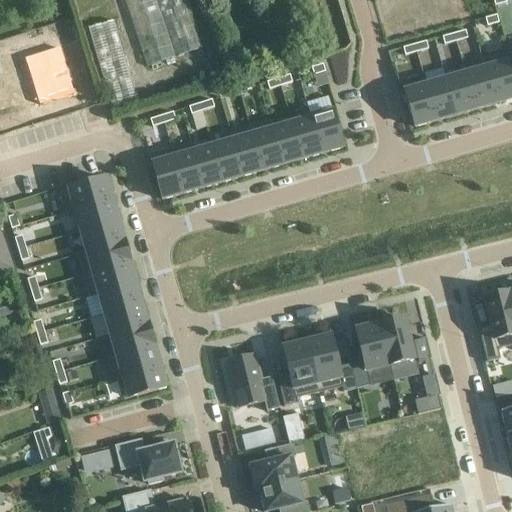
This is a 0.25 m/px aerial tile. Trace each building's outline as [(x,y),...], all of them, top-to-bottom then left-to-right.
[(124,0),(147,67),(203,48),(187,0),(124,0)] [(496,17),(485,20),(487,28),(498,24),(496,17)] [(113,22),(88,29),(113,118),(138,111),(113,22)] [(465,32),(453,35),(455,43),(467,40),(465,32)] [(453,35),(442,38),(444,46),(455,43),(453,35)] [(426,43),(414,46),(416,54),(428,51),(426,43)] [(414,46),(402,49),(404,57),(416,54),(414,46)] [(27,57),(41,103),(75,93),(61,47),(27,57)] [(511,83),(506,64),(484,70),(495,105),(511,100),(511,83)] [(322,65),(311,69),(313,77),(325,73),(322,65)] [(484,70),(465,75),(475,111),(495,105),(484,70)] [(465,75),(445,81),(455,117),(475,111),(465,75)] [(289,76),(278,80),(280,87),(292,84),(289,76)] [(278,80),(266,83),(269,91),(280,87),(278,80)] [(427,86),(426,87),(426,88),(436,122),(455,117),(445,81),(427,86)] [(425,82),(403,88),(414,129),(436,122),(426,88),(426,87),(427,86),(425,82)] [(249,83),(237,86),(240,94),(248,91),(251,90),(251,89),(249,83)] [(237,86),(226,90),(228,98),(240,94),(237,86)] [(211,101),(200,105),(202,112),(214,109),(211,101)] [(200,105),(188,108),(191,116),(202,112),(200,105)] [(331,109),(308,115),(309,120),(311,119),(311,121),(321,155),(342,149),(331,109)] [(173,113),(161,117),(164,125),(175,121),(173,113)] [(161,117),(150,121),(152,128),(164,125),(161,117)] [(309,120),(291,125),(301,161),(321,155),(311,121),(311,119),(309,120)] [(291,125),(271,131),(282,167),(301,161),(291,125)] [(258,134),(252,136),(262,172),(267,171),(282,167),(271,131),(258,134)] [(252,136),(232,142),(242,178),(262,172),(252,136)] [(232,142),(212,148),(223,184),(242,178),(232,142)] [(212,148),(193,153),(203,189),(223,184),(212,148)] [(172,150),(149,156),(162,201),(183,195),(174,162),(173,159),(174,159),(172,150)] [(174,159),(173,159),(174,162),(183,195),(203,189),(193,153),(174,159)] [(76,212),(112,201),(106,180),(59,193),(65,216),(74,213),(74,212),(76,212)] [(74,212),(74,213),(80,233),(118,222),(112,201),(76,212),(74,212)] [(11,230),(19,228),(15,216),(8,219),(11,230)] [(86,254),(124,243),(118,222),(80,233),(86,253),(86,254)] [(18,251),(25,249),(22,237),(14,239),(18,251)] [(86,254),(86,253),(77,255),(83,277),(130,264),(124,243),(86,254)] [(25,249),(18,251),(21,262),(29,260),(25,249)] [(130,264),(83,277),(89,299),(98,296),(98,295),(136,284),(130,264)] [(30,292),(38,290),(34,278),(27,281),(30,292)] [(104,316),(142,305),(136,284),(98,295),(98,296),(104,316)] [(38,290),(30,292),(34,304),(41,301),(38,290)] [(490,327),(478,330),(486,364),(500,360),(497,351),(511,347),(511,311),(508,294),(483,300),(490,327)] [(14,299),(0,302),(0,319),(18,313),(14,299)] [(110,337),(148,326),(142,305),(104,316),(110,337)] [(403,320),(379,326),(389,367),(392,379),(393,383),(398,382),(397,379),(416,374),(413,362),(414,362),(403,320)] [(36,335),(44,333),(40,322),(33,324),(36,335)] [(148,326),(110,337),(116,357),(154,347),(148,326)] [(363,363),(351,366),(356,390),(370,387),(367,373),(389,367),(379,326),(355,332),(363,363)] [(44,333),(36,335),(40,347),(47,344),(44,333)] [(331,337),(306,343),(319,394),(342,389),(343,394),(356,390),(351,366),(339,369),(331,337)] [(422,341),(413,343),(418,363),(427,361),(431,360),(426,340),(422,341)] [(290,381),(278,384),(284,408),(297,405),(296,400),(319,394),(306,343),(282,349),(290,381)] [(113,382),(117,381),(117,380),(121,379),(160,368),(154,347),(116,357),(106,359),(113,382)] [(254,356),(227,363),(239,409),(264,403),(266,413),(279,410),(279,409),(271,379),(260,381),(254,356)] [(55,375),(63,372),(59,361),(52,363),(55,375)] [(117,380),(117,381),(123,401),(166,389),(160,368),(121,379),(117,380)] [(63,372),(55,375),(59,386),(67,384),(63,372)] [(38,394),(42,407),(56,403),(52,390),(38,394)] [(62,396),(65,407),(73,405),(69,393),(62,396)] [(438,395),(417,401),(420,414),(441,409),(438,395)] [(511,410),(500,414),(506,436),(511,434),(511,410)] [(362,413),(346,417),(349,428),(365,425),(362,413)] [(301,441),(298,414),(280,416),(283,443),(301,441)] [(396,482),(435,473),(425,436),(408,440),(404,425),(379,431),(383,447),(386,446),(396,482)] [(51,438),(47,442),(51,455),(56,457),(57,460),(70,456),(60,426),(48,430),(51,438)] [(271,431),(258,434),(261,447),(274,444),(271,431)] [(144,453),(141,441),(114,447),(120,473),(121,472),(140,467),(144,483),(147,483),(148,486),(163,482),(162,479),(181,475),(174,446),(144,453)] [(268,464),(250,468),(253,479),(252,479),(255,492),(296,482),(290,459),(296,458),(293,445),(265,452),(268,464)] [(93,456),(80,459),(84,474),(97,471),(93,456)] [(296,482),(255,492),(258,504),(262,503),(264,511),(273,511),(279,511),(308,511),(307,503),(302,504),(296,482)] [(154,510),(150,492),(122,499),(125,511),(189,511),(187,502),(154,510)] [(431,497),(386,508),(386,511),(451,511),(450,506),(434,510),(431,497)]
